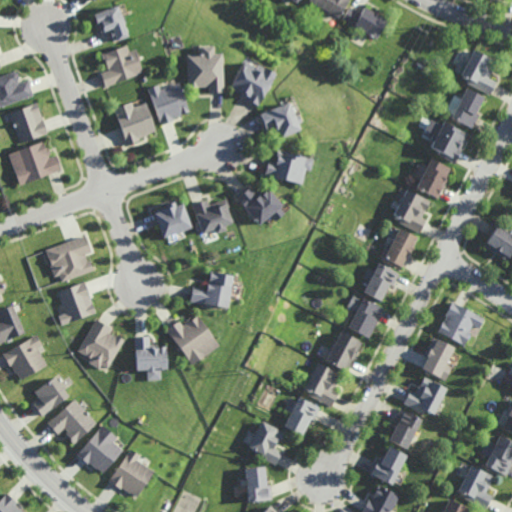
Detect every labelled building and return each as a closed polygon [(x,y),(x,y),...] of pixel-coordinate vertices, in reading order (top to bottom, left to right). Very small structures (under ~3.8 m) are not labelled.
[(346,0),(337,17),(330,13),(322,8),(309,0),(346,0)] [(96,12),(121,5),(130,37),(114,41),(112,32),(107,33),(104,23),(99,25),(96,12)] [(360,12),(364,6),(364,7),(374,12),(377,14),(385,19),(375,38),(369,34),(362,30),(355,25),(354,26),(342,19),(349,6),(350,7),(360,12)] [(101,52),(107,68),(98,72),(103,86),(144,70),(136,49),(129,51),(126,43),(101,52)] [(492,68),(493,68),(492,69),(491,71),(489,76),(496,80),(496,82),(491,91),(490,94),(467,82),(468,79),(460,75),(461,73),(454,69),(458,62),(460,58),(466,62),(472,50),(473,49),(495,60),(492,68)] [(221,92),(206,93),(206,87),(185,88),(183,56),(218,53),(221,92)] [(253,67),(255,64),(262,68),(262,67),(263,67),(274,73),(255,106),(243,99),(245,97),(240,95),(237,93),(238,92),(235,91),(235,92),(227,88),(242,61),(253,67)] [(0,106),(32,95),(27,80),(19,82),(15,71),(0,76),(0,106)] [(170,85),(177,83),(187,111),(180,114),(179,114),(179,116),(178,116),(171,119),(172,120),(172,121),(169,122),(162,124),(160,125),(154,108),(156,108),(149,88),(168,81),(170,85)] [(472,127),(451,116),(454,110),(460,99),(466,87),(484,96),(478,107),(475,113),(477,114),(478,114),(478,115),(473,124),(472,127)] [(262,112),(291,99),(304,127),(284,136),(280,125),(270,129),(262,112)] [(35,102),(8,112),(19,143),(47,133),(35,102)] [(134,107),(139,106),(146,103),(156,131),(148,134),(148,135),(147,136),(144,137),(139,138),(140,141),(126,146),(125,142),(121,131),(122,130),(121,127),(114,108),(132,102),(134,107)] [(458,129),(458,128),(467,133),(465,138),(463,140),(459,147),(461,148),(461,149),(456,159),(454,162),(438,152),(438,151),(429,146),(430,145),(442,123),(443,121),(458,129)] [(9,153),(47,139),(53,154),(57,153),(63,168),(21,184),(9,153)] [(265,173),(268,163),(278,166),(283,148),(310,157),(301,185),(265,173)] [(437,196),(435,195),(435,196),(415,186),(420,177),(427,162),(430,157),(449,167),(445,174),(448,176),(447,177),(446,179),(443,184),(438,194),(437,196)] [(249,188),(237,198),(258,225),(285,204),(273,188),(258,199),(249,188)] [(419,231),(399,220),(400,218),(392,214),(396,206),(406,188),(429,200),(425,208),(424,209),(421,215),(426,218),(426,219),(421,228),(419,231)] [(229,205),(227,206),(232,221),(223,224),(225,229),(218,232),(216,226),(203,231),(194,204),(196,203),(205,200),(206,199),(208,205),(226,198),(229,205)] [(175,207),(181,204),(189,228),(161,238),(156,222),(153,214),(155,214),(154,211),(154,210),(164,206),(164,205),(173,202),(175,207)] [(411,248),(409,253),(408,255),(404,262),(402,265),(401,264),(401,265),(383,256),(384,255),(380,253),(387,241),(390,242),(399,226),(401,228),(417,236),(411,248)] [(511,253),(507,261),(496,253),(494,252),(484,246),(492,234),(497,227),(497,226),(510,234),(511,235),(511,253)] [(88,262),(90,261),(93,270),(61,281),(59,275),(53,277),(49,264),(51,264),(46,249),(67,242),(83,236),(85,235),(90,250),(91,252),(85,254),(88,262)] [(400,271),(399,273),(395,281),(393,284),(389,283),(388,286),(380,300),(363,290),(370,277),(369,277),(365,275),(363,274),(368,266),(373,269),(378,259),(400,271)] [(229,286),(228,294),(225,308),(202,304),(202,302),(189,300),(190,297),(192,286),(192,285),(205,287),(205,283),(208,284),(209,282),(209,281),(208,281),(208,278),(210,271),(231,275),(229,286)] [(85,281),(59,290),(66,311),(57,314),(61,323),(95,310),(85,281)] [(362,298),(363,296),(383,307),(379,316),(377,319),(376,321),(369,335),(366,333),(365,335),(347,326),(356,308),(355,307),(348,304),(347,304),(352,293),(362,298)] [(479,327),(473,324),(469,332),(470,333),(469,335),(464,344),(438,331),(443,321),(444,321),(447,316),(447,315),(445,314),(446,313),(452,301),(453,302),(462,307),(484,318),(479,327)] [(7,341),(7,340),(0,342),(0,311),(12,306),(15,312),(24,334),(7,341)] [(202,356),(193,363),(179,346),(166,329),(170,326),(177,319),(178,319),(182,325),(184,323),(183,321),(187,318),(189,317),(191,319),(196,315),(218,343),(207,352),(202,356)] [(115,335),(116,334),(125,339),(107,368),(102,365),(100,369),(89,362),(91,359),(77,350),(96,318),(98,319),(107,325),(110,326),(110,327),(108,331),(109,332),(115,335)] [(349,373),(325,360),(325,359),(333,345),(341,329),(365,341),(359,353),(357,357),(354,363),(349,372),(349,373)] [(22,379),(18,373),(16,374),(16,373),(15,371),(11,365),(10,365),(5,356),(3,353),(36,334),(41,343),(42,344),(38,346),(40,351),(48,364),(22,379)] [(150,344),(158,344),(158,346),(159,346),(166,346),(167,368),(164,368),(164,370),(161,370),(161,379),(148,380),(148,371),(147,371),(147,369),(136,369),(134,335),(136,335),(148,335),(150,335),(150,342),(150,344)] [(443,378),(439,376),(422,367),(422,366),(428,356),(424,353),(426,350),(427,348),(434,336),(455,347),(452,354),(446,363),(450,365),(450,366),(443,378)] [(332,409),(312,398),(314,394),(305,389),(306,388),(313,374),(319,363),(334,371),(332,375),(341,380),(338,385),(337,387),(335,392),(339,394),(338,397),(333,407),(332,409)] [(43,415),(42,414),(37,408),(35,406),(34,404),(41,398),(40,396),(36,391),(55,376),(57,378),(66,390),(70,395),(43,415)] [(444,394),(445,394),(441,402),(440,401),(435,413),(433,412),(427,409),(425,414),(404,404),(405,402),(409,393),(409,392),(411,389),(412,390),(416,392),(418,388),(419,386),(424,376),(425,376),(447,387),(444,394)] [(316,420),(315,422),(315,421),(311,420),(309,424),(304,435),(286,426),(292,414),(297,403),(300,397),(322,408),(321,411),(316,420)] [(75,444),(69,437),(68,437),(70,436),(68,434),(67,433),(69,432),(65,428),(59,433),(58,433),(51,424),(49,423),(76,399),(81,405),(87,411),(98,423),(75,444)] [(511,432),(502,427),(503,424),(509,413),(507,412),(508,409),(511,403),(511,401),(511,432)] [(407,448),(389,439),(395,427),(396,425),(397,423),(395,421),(395,420),(400,410),(402,408),(422,418),(417,428),(409,444),(407,448)] [(282,442),(279,441),(275,448),(279,450),(284,452),(283,455),(278,465),(277,466),(256,456),(258,452),(250,448),(251,445),(257,435),(264,421),(287,433),(282,442)] [(103,472),(98,468),(98,469),(96,468),(94,466),(90,461),(88,463),(88,462),(80,455),(78,454),(104,425),(118,438),(115,442),(121,448),(123,450),(103,472)] [(506,475),(484,463),(489,454),(494,444),(499,434),(511,440),(511,451),(510,456),(508,459),(508,460),(511,462),(511,464),(507,474),(506,475)] [(400,468),(394,481),(393,483),(392,484),(372,474),(373,472),(377,464),(377,463),(379,460),(382,461),(383,460),(383,459),(390,445),(407,454),(400,468)] [(138,497),(131,492),(130,494),(129,493),(127,491),(122,488),(121,489),(120,488),(111,482),(109,481),(131,449),(135,452),(142,457),(140,460),(150,468),(156,471),(138,497)] [(486,508),(464,497),(466,493),(458,489),(464,477),(470,464),(493,475),(489,483),(491,484),(490,485),(489,487),(486,492),(493,495),(492,497),(487,507),(486,508)] [(267,486),(270,485),(271,485),(272,489),(272,499),(273,500),(249,502),(248,494),(248,485),(247,480),(246,471),(246,469),(266,467),(267,479),(267,486)] [(395,509),(393,508),(391,511),(362,511),(363,511),(367,502),(368,502),(369,499),(370,500),(372,501),(374,497),(375,495),(380,485),(400,494),(397,500),(399,501),(395,509)] [(0,511),(0,500),(8,492),(10,494),(17,501),(18,502),(17,503),(22,508),(23,509),(24,510),(23,511),(24,511),(0,511)] [(442,511),(450,498),(472,509),(470,511),(442,511)]
